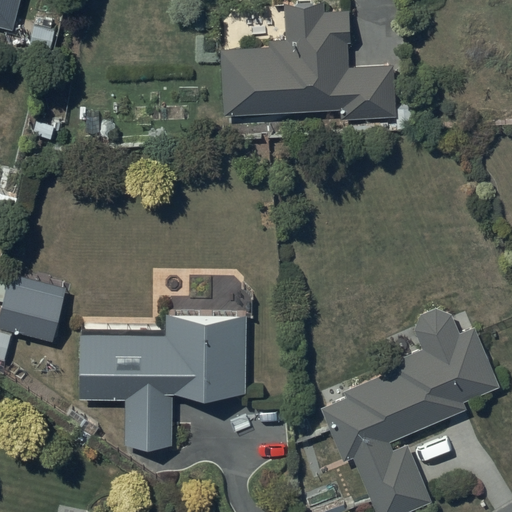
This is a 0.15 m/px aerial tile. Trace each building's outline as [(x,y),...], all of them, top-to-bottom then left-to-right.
[(0,0),(0,19),(17,24),(23,0),(0,0)] [(227,47),(231,111),(348,104),(349,113),(400,109),(397,61),(351,64),(349,37),(357,36),(355,6),(330,8),(329,0),(289,0),(288,0),(290,36),(277,36),(278,44),(227,47)] [(61,17),(39,15),(36,44),(57,47),(61,17)] [(420,325),(420,326),(420,328),(429,347),(402,360),(403,362),(348,389),(350,394),(324,406),(349,457),(358,453),(387,511),(405,511),(438,496),(412,443),(451,424),(447,415),(469,404),(466,397),(503,379),(497,365),(477,324),(466,330),(457,311),(456,310),(455,309),(454,308),(452,307),(451,307),(450,306),(448,306),(447,306),(445,305),(444,305),(442,305),(441,305),(439,305),(438,306),(436,306),(435,306),(434,307),(432,308),(431,308),(430,309),(428,310),(427,311),(426,312),(425,313),(424,314),(423,315),(423,317),(422,318),(421,319),(421,321),(420,322),(420,323),(420,325)] [(172,330),(87,330),(86,395),(130,395),(129,441),(176,441),(177,390),(254,391),(255,315),(172,314),(172,330)] [(13,330),(0,326),(0,354),(7,356),(13,330)]
